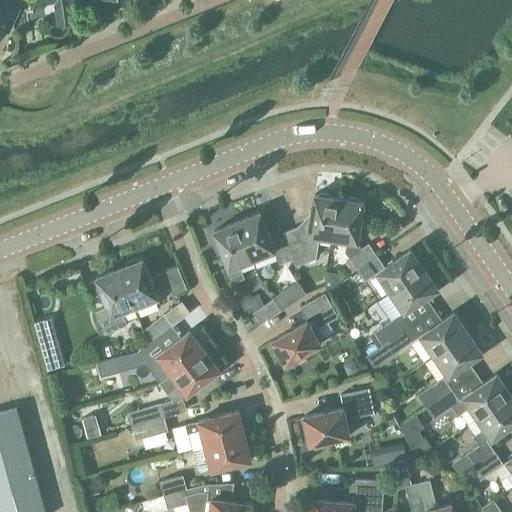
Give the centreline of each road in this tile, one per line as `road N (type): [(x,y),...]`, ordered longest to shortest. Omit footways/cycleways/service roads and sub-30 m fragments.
road 1 (tertiary): [(511,292),(438,184),(355,137),(300,135),(157,188)]
road 2 (residential): [(157,188),(193,286),(252,374),(276,451),(278,511)]
road 3 (residential): [(213,0),(0,83)]
road 4 (tertiary): [(157,188),(0,251)]
